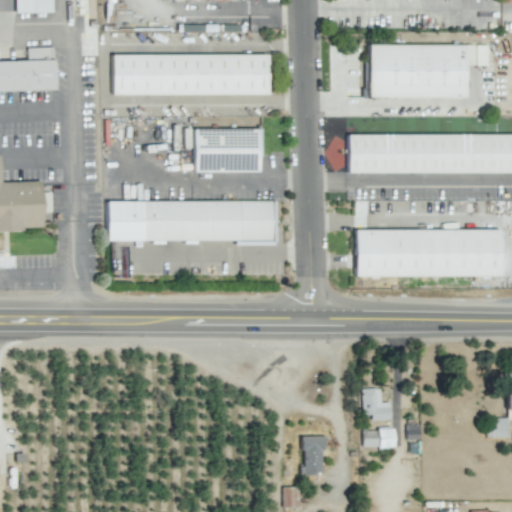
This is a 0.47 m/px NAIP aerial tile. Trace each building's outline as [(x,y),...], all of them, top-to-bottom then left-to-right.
[(14,0),(52,0),(53,16),(15,17),(14,0)] [(370,47),(466,47),(466,100),(370,100),(370,47)] [(107,57),(268,57),(268,97),(107,97),(107,57)] [(0,64),(55,62),(56,92),(0,94),(0,64)] [(258,131),(258,174),(189,174),(189,148),(181,148),(181,131),(258,131)] [(348,137),(511,137),(511,175),(348,175),(348,137)] [(0,157),(2,185),(39,184),(41,223),(42,229),(0,231),(0,157)] [(103,204),(274,203),(274,243),(103,244),(103,223),(103,204)] [(350,231),(350,279),(500,279),(501,232),(350,231)] [(387,402),(378,402),(378,388),(359,389),(360,419),(388,418),(387,402)] [(485,438),(506,437),(506,418),(485,418),(485,438)] [(417,425),(403,425),(404,439),(417,439),(417,425)] [(375,429),(376,448),(391,448),(391,428),(375,429)] [(372,446),(372,430),(360,430),(360,446),(372,446)] [(299,436),(300,467),(297,467),(297,475),(320,475),(319,436),(299,436)]
